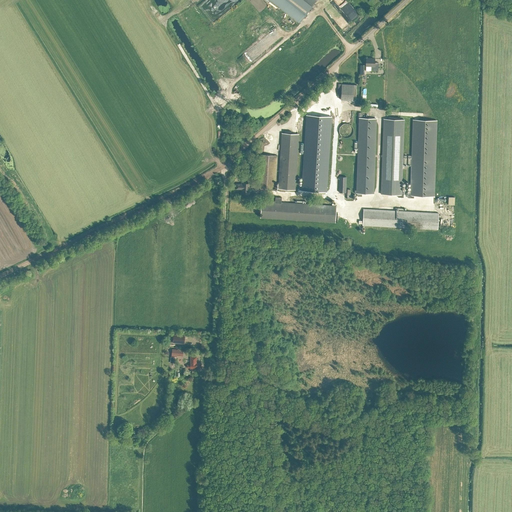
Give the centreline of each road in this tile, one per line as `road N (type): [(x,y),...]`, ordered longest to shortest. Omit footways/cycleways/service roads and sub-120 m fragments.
road 1 (unclassified): [(217,166),(406,0)]
road 2 (track): [(0,276),(217,166)]
road 3 (track): [(224,164),(211,382)]
